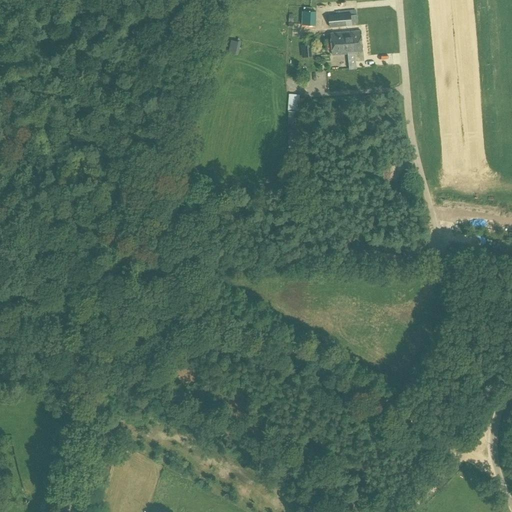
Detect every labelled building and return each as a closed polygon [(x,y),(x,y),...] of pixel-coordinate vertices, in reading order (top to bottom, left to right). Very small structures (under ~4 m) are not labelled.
[(302,25),(311,25),(316,25),(317,12),(302,11),(302,25)] [(351,12),(345,13),(329,14),(330,28),(352,26),(351,12)] [(356,61),(364,61),(361,31),(330,34),(332,55),(348,54),(355,53),(356,61)] [(238,55),(241,42),(231,40),(228,53),(238,55)] [(304,112),(305,98),(299,98),(300,95),(289,94),(288,111),(288,123),(303,124),(304,112),(298,112),(298,111),(304,112)]
